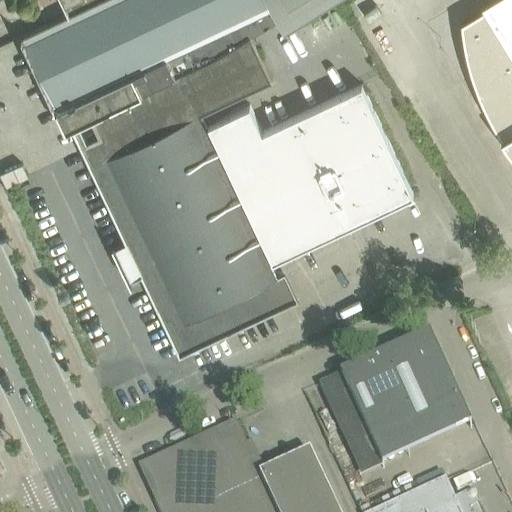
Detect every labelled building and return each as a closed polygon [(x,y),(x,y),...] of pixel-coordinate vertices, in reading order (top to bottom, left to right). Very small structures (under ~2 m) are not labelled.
[(96,0),(70,12),(22,35),(66,127),(70,125),(90,116),(183,72),(202,113),(270,81),(271,81),(272,81),(250,35),(278,19),(284,32),(336,0),(96,0)] [(63,0),(70,12),(96,0),(63,0)] [(511,0),(484,0),(488,6),(462,21),(463,31),(465,41),(466,50),(468,58),(471,67),(473,75),(476,84),(480,94),(486,108),(498,129),(502,136),(511,149),(511,150),(511,0)] [(207,124),(202,113),(183,72),(90,116),(99,135),(87,141),(87,142),(89,141),(165,303),(158,307),(180,354),(298,298),(285,270),(278,273),(272,260),(334,231),(414,193),(362,83),(263,130),(250,103),(207,124)] [(0,171),(0,175),(5,185),(27,175),(21,162),(0,171)] [(430,337),(320,387),(341,433),(362,424),(373,447),(462,406),(430,337)] [(159,500),(155,502),(154,502),(159,511),(337,511),(311,455),(262,478),(237,423),(171,453),(173,458),(146,471),(159,500)] [(481,511),(476,501),(478,498),(476,494),(472,493),(455,501),(446,483),(387,511),(384,511),(481,511)]
